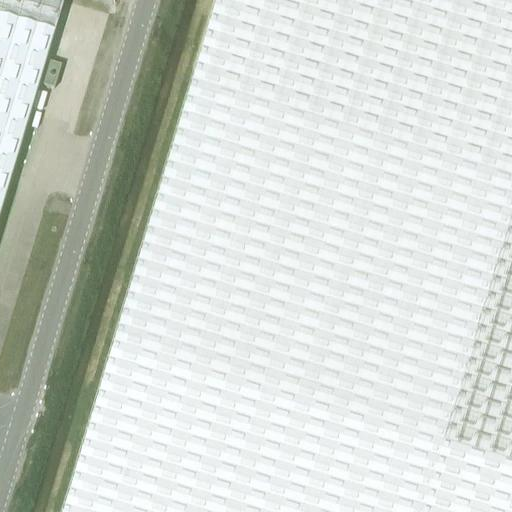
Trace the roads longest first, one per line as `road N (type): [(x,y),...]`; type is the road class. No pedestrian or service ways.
road 1 (unclassified): [(0,494),(147,0)]
road 2 (unknown): [(101,152),(37,173),(0,248)]
